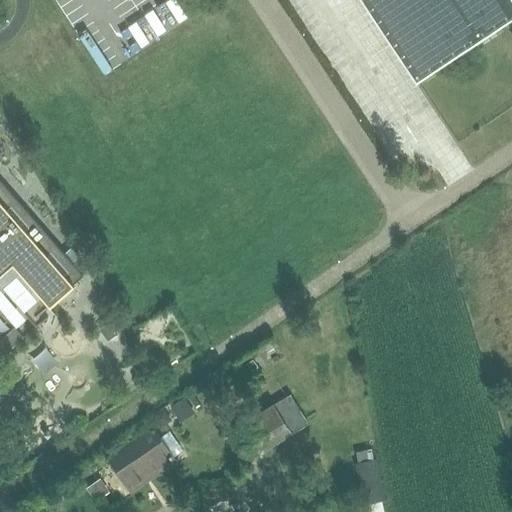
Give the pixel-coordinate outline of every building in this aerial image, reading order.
[(511,0),(361,0),(416,82),(511,18),(511,0)] [(82,274),(0,180),(0,290),(2,293),(6,290),(19,304),(15,308),(25,319),(29,315),(37,324),(46,316),(41,310),(82,274)] [(110,321),(99,328),(107,341),(118,333),(110,321)] [(0,342),(0,351),(3,355),(24,337),(16,328),(0,342)] [(246,345),(256,359),(277,342),(266,329),(246,345)] [(20,346),(30,362),(47,351),(37,335),(20,346)] [(249,377),(261,370),(253,358),(242,365),(249,377)] [(184,398),(171,406),(180,419),(192,411),(184,398)] [(291,433),(273,404),(232,430),(250,459),(291,433)] [(155,474),(175,461),(153,427),(108,457),(128,487),(153,470),(155,474)] [(377,458),(354,463),(363,504),(368,503),(369,511),(384,511),(382,500),(385,500),(377,458)] [(90,468),(80,474),(87,486),(97,480),(90,468)] [(107,492),(99,480),(87,488),(96,500),(107,492)]
